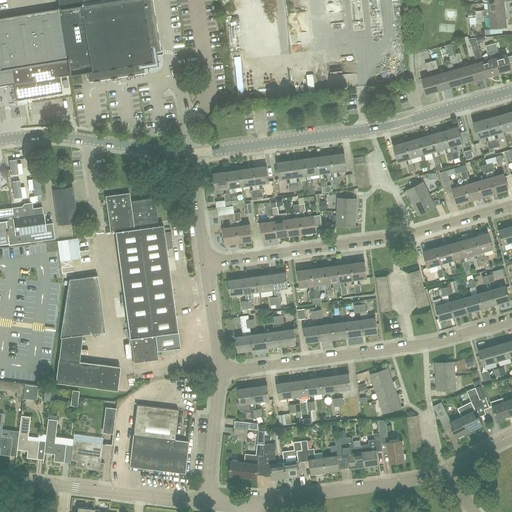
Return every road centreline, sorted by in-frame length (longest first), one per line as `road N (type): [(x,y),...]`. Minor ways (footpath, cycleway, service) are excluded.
road 1 (residential): [(189,154),(369,130),(511,91)]
road 2 (residential): [(205,262),(414,233),(511,206)]
road 3 (residential): [(218,372),(412,346),(511,319)]
road 4 (residential): [(447,471),(250,502)]
road 5 (residential): [(0,140),(65,136),(189,154)]
road 6 (residential): [(142,496),(0,479)]
road 7 (residential): [(207,503),(218,372)]
